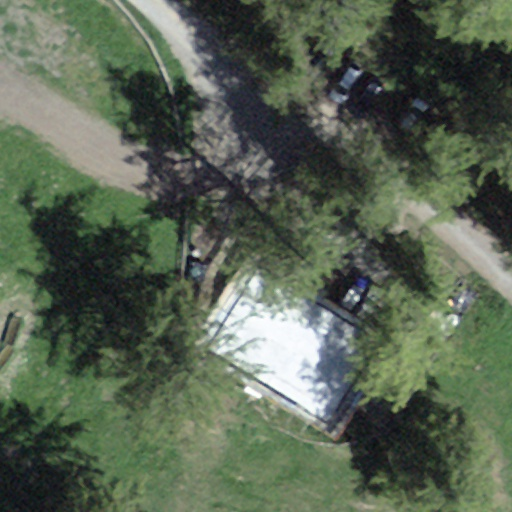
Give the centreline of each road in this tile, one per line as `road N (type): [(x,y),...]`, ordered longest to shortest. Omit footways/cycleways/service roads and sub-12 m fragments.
road 1 (track): [(143,0),(465,247),(511,295)]
road 2 (track): [(0,97),(156,172),(213,165),(272,93)]
